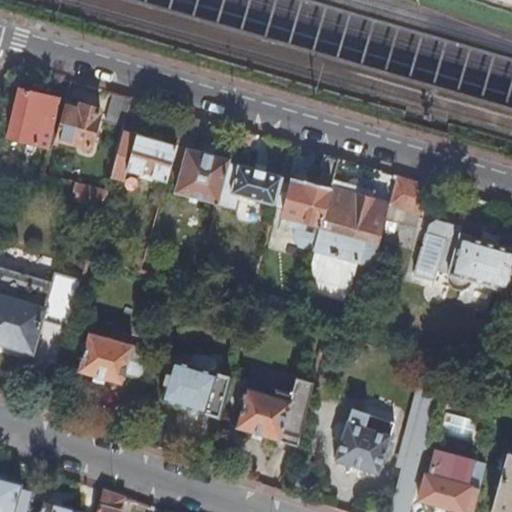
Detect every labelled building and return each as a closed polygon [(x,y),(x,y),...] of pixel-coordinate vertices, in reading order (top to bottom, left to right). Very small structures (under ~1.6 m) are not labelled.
[(60,98),(21,87),(9,136),(47,146),(60,98)] [(108,121),(124,126),(132,98),(115,93),(108,121)] [(80,108),(65,104),(56,137),(90,147),(101,110),(81,104),(80,108)] [(188,147),(193,148),(202,118),(186,113),(184,122),(178,144),(188,147)] [(239,128),(235,143),(255,148),(258,134),(239,128)] [(167,180),(178,144),(123,129),(111,176),(125,180),(129,169),(141,173),(141,175),(153,179),(153,176),(167,180)] [(188,147),(178,144),(167,180),(165,188),(176,191),(220,201),(230,161),(231,159),(193,148),(188,147)] [(319,179),(333,183),(339,158),(326,154),(319,179)] [(220,201),(219,204),(233,208),(237,194),(270,203),(268,209),(273,211),(276,204),(281,181),(283,176),(230,161),(220,201)] [(397,175),(391,203),(421,212),(428,184),(397,175)] [(331,188),(332,187),(306,179),(305,182),(296,180),(292,181),(291,184),(281,181),(276,204),(285,207),(283,215),(290,217),(288,225),(296,228),(294,238),(299,244),(315,249),(331,188)] [(107,189),(77,181),(72,200),(102,208),(107,189)] [(355,194),(331,188),(315,249),(316,249),(359,261),(375,198),(355,193),(355,194)] [(102,208),(72,200),(65,232),(94,240),(102,208)] [(511,280),(511,247),(460,232),(448,273),(509,291),(511,280)] [(146,257),(153,259),(157,242),(151,240),(146,257)] [(142,270),(145,259),(132,256),(129,266),(142,270)] [(166,263),(153,259),(146,257),(145,259),(142,270),(162,276),(166,263)] [(50,292),(0,277),(0,341),(33,351),(50,292)] [(197,287),(199,280),(192,278),(190,285),(197,287)] [(170,279),(160,315),(179,320),(189,285),(170,279)] [(264,294),(252,291),(249,304),(260,308),(264,294)] [(297,319),(301,306),(283,300),(279,313),(297,319)] [(144,378),(151,351),(133,346),(134,344),(90,332),(80,370),(123,383),(126,373),(144,378)] [(162,398),(219,416),(230,377),(216,372),(218,363),(214,357),(198,352),(192,356),(189,364),(174,359),(162,398)] [(237,425),(298,443),(315,380),(297,375),(292,393),(277,389),(275,395),(248,388),(237,425)] [(370,413),(354,408),(350,419),(349,418),(336,457),(379,473),(392,433),(366,425),(370,413)] [(445,430),(463,437),(470,422),(451,414),(445,430)] [(421,471),(427,473),(427,471),(429,472),(436,448),(427,445),(423,461),(421,471)] [(475,459),(436,448),(429,472),(427,471),(427,473),(420,499),(462,511),(474,511),(490,451),(479,447),(475,459)] [(511,511),(511,452),(510,452),(492,511),(511,511)] [(409,511),(421,471),(423,461),(407,457),(403,470),(401,470),(392,506),(390,511),(409,511)] [(27,511),(32,493),(23,490),(23,487),(0,481),(0,511),(27,511)] [(122,511),(126,498),(105,491),(99,511),(122,511)]
